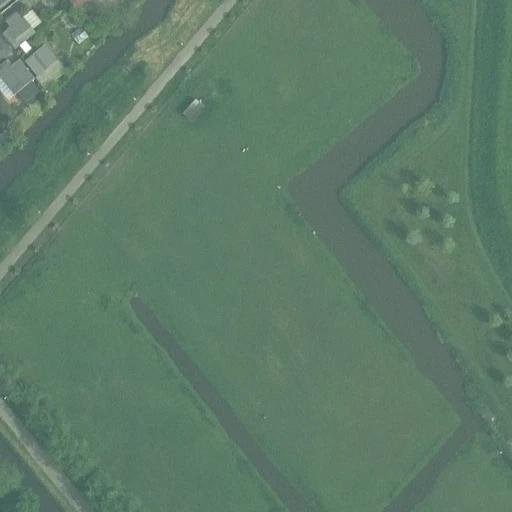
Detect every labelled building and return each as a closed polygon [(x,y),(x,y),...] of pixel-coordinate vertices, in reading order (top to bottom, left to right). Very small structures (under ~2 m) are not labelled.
[(0,0),(0,11),(10,3),(7,0),(0,0)] [(10,29),(2,35),(14,51),(35,34),(33,31),(41,25),(31,13),(21,21),(15,14),(5,22),(10,29)] [(66,73),(45,47),(25,62),(37,78),(35,79),(44,91),(66,73)] [(34,81),(19,62),(11,68),(7,63),(0,68),(0,79),(14,97),(34,81)] [(194,100),(182,115),(192,123),(204,108),(194,100)]
